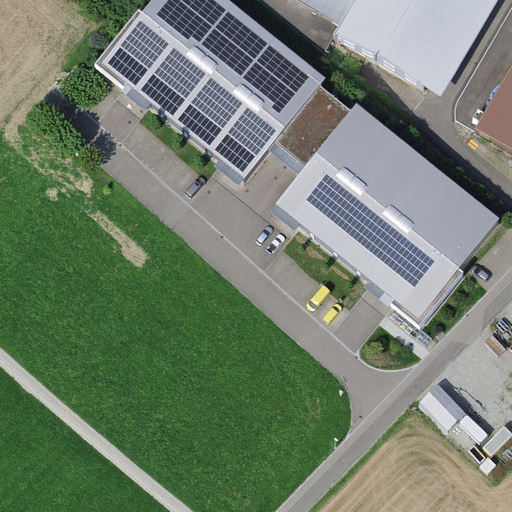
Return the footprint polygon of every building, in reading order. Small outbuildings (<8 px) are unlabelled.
[(324,86),(217,0),(159,0),(144,20),(139,16),(96,70),(125,94),(128,89),(245,184),(275,147),(320,91),(324,86)] [(290,0),(291,0),(290,0),(347,0),(355,5),(334,40),(424,94),(479,0),(290,0)] [(511,69),(475,133),(511,154),(511,69)] [(353,117),(320,91),(275,147),(307,174),(353,117)] [(500,226),(357,111),(353,117),(307,174),(278,210),(395,304),(391,309),(420,333),(464,278),(460,275),(500,226)]
